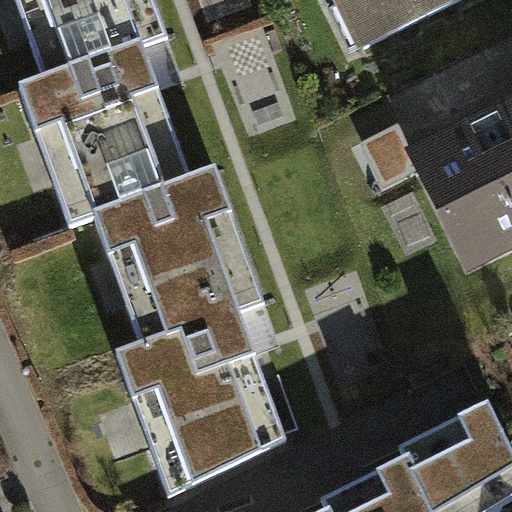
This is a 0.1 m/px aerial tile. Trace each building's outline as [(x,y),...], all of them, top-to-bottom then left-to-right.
[(154,0),(42,0),(55,32),(33,43),(44,79),(20,92),(37,138),(61,130),(79,175),(56,186),(71,228),(95,219),(192,181),(146,51),(170,42),(154,0)] [(337,0),(360,47),(461,0),(337,0)] [(439,145),(414,158),(469,268),(511,246),(511,126),(446,159),(439,145)] [(192,181),(95,219),(110,261),(134,251),(152,297),(127,307),(141,345),(116,354),(134,400),(161,390),(180,442),(155,451),(169,497),(288,442),(241,315),(265,306),(217,172),(192,181)] [(456,423),(401,450),(407,462),(432,511),(496,511),(511,503),(511,453),(488,407),(456,423)] [(432,511),(407,462),(322,502),(327,511),(432,511)]
